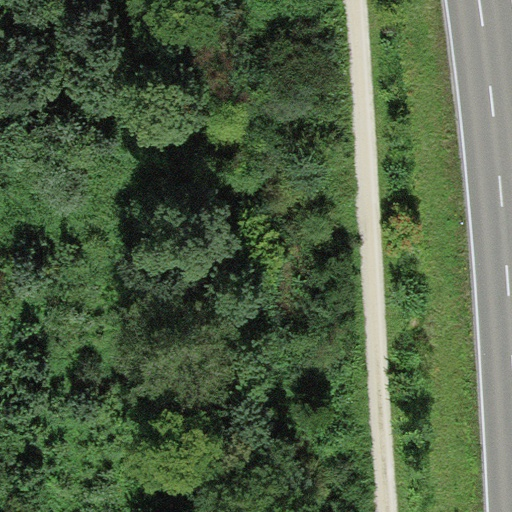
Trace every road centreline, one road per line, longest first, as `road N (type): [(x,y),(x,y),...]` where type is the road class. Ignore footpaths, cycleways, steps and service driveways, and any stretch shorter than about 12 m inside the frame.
road 1 (track): [(388,511),(357,0)]
road 2 (tertiary): [(511,320),(480,0)]
